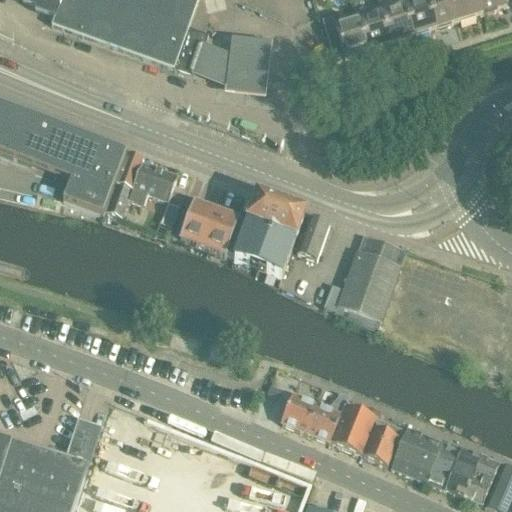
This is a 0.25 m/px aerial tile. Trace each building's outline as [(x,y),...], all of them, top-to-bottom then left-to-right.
[(17,0),(47,20),(48,20),(53,22),(50,30),(192,79),(195,80),(210,39),(187,31),(198,0),(17,0)] [(448,29),(457,26),(448,0),(432,0),(424,3),(434,34),(435,34),(439,34),(446,32),(448,29)] [(471,22),(480,19),(473,0),(448,0),(457,26),(458,26),(461,27),(468,24),(471,22)] [(511,2),(511,0),(473,0),(480,19),(484,19),(491,17),(494,15),(503,12),(501,6),(511,2)] [(426,37),(434,34),(424,3),(401,10),(411,41),(412,41),(416,41),(423,39),(426,37)] [(389,48),(379,17),(376,10),(354,18),(356,24),(366,56),(367,55),(370,55),(377,53),(380,51),(389,48)] [(403,44),(411,41),(401,10),(379,17),(389,48),(390,48),(393,48),(400,46),(403,44)] [(366,56),(356,24),(334,31),(331,22),(322,25),(321,24),(320,25),(332,63),(334,62),(333,62),(342,59),(343,63),(344,63),(348,63),(355,60),(358,58),(366,56)] [(201,53),(192,79),(225,91),(224,102),(264,105),(270,50),(230,47),(229,63),(201,53)] [(0,110),(0,158),(71,185),(63,206),(102,221),(103,222),(103,221),(105,217),(116,188),(127,158),(32,122),(0,110)] [(127,158),(116,188),(133,195),(142,169),(144,164),(127,158)] [(116,188),(105,217),(122,223),(129,205),(144,211),(148,201),(168,208),(177,183),(142,169),(133,195),(116,188)] [(297,254),(308,222),(256,204),(247,230),(234,265),(281,283),(293,252),(297,254)] [(172,232),(168,241),(179,245),(234,265),(247,230),(238,227),(239,225),(193,208),(187,205),(176,234),(172,232)] [(317,265),(329,230),(308,222),(297,254),(296,258),(317,265)] [(331,290),(323,313),(336,317),(335,320),(376,338),(399,272),(397,271),(402,257),(387,252),(386,254),(379,251),(379,249),(364,244),(359,258),(357,257),(344,295),(331,290)] [(305,440),(316,412),(292,402),(281,430),(305,440)] [(344,412),(345,408),(338,405),(333,418),(316,412),(305,440),(330,450),(344,412)] [(360,442),(368,422),(344,412),(330,450),(363,463),(370,446),(360,442)] [(373,435),(377,426),(368,422),(360,442),(370,446),(363,463),(363,465),(386,474),(398,444),(373,435)] [(0,511),(74,511),(99,436),(80,430),(67,468),(0,446),(0,511)] [(427,490),(443,450),(406,435),(391,476),(427,490)] [(461,455),(460,457),(443,450),(427,490),(445,497),(461,455)] [(464,505),(480,463),(461,455),(445,497),(464,505)] [(480,511),(481,511),(499,472),(480,463),(464,505),(480,511)] [(511,511),(511,477),(502,473),(484,511),(511,511)]
